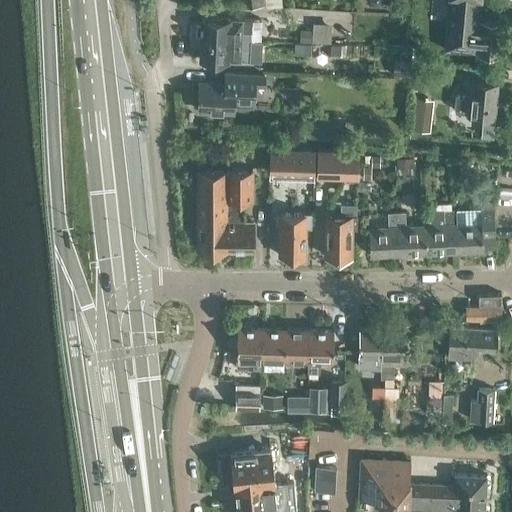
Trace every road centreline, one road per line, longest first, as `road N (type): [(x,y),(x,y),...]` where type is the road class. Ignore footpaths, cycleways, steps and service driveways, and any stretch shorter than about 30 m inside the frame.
road 1 (residential): [(215,287),(511,282)]
road 2 (primary): [(123,292),(94,0)]
road 3 (residential): [(187,511),(181,415),(215,287)]
road 4 (primary): [(152,511),(123,292)]
road 5 (residential): [(170,286),(152,83)]
